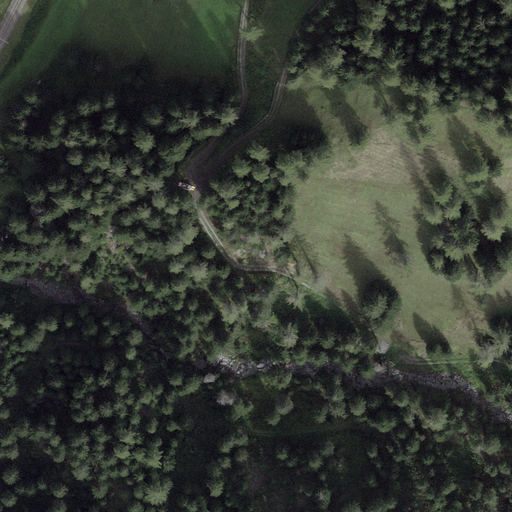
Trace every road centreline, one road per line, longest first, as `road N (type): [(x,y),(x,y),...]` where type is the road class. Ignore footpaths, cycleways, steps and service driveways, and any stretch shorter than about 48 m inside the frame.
road 1 (track): [(249,0),(240,111),(189,162),(181,180),(194,192),(272,108),(295,29),(321,0)]
road 2 (track): [(194,192),(207,229),(230,259),(314,286),(411,359),(511,365)]
